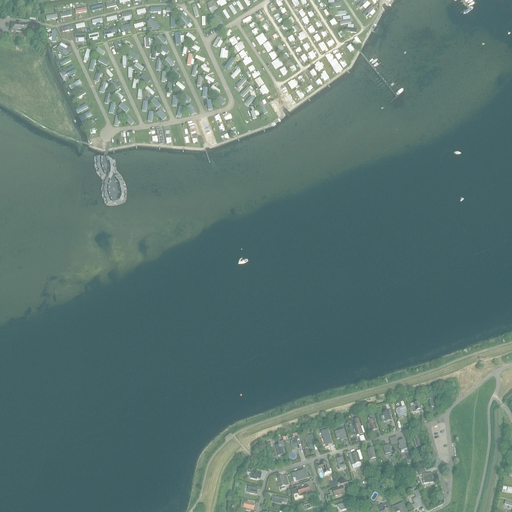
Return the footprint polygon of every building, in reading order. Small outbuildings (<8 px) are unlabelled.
[(362,9),(367,5),(368,6),(371,4),(367,0),(365,0),(360,6),(362,9)] [(317,12),(312,15),(315,21),(320,18),(317,12)] [(256,24),(259,22),(254,13),(250,15),(256,24)] [(271,20),(269,21),(267,18),(262,21),(265,27),(273,23),(271,20)] [(27,32),(28,25),(12,24),(11,30),(16,31),(16,32),(22,32),(27,32)] [(52,28),(49,30),(54,40),(57,39),(52,28)] [(259,33),(263,41),(268,38),(265,31),(259,33)] [(236,33),(230,36),(233,43),(239,40),(236,33)] [(264,42),(269,49),(274,46),(269,39),(264,42)] [(161,44),(167,52),(170,50),(163,42),(161,44)] [(270,51),(273,57),(278,54),(275,48),(270,51)] [(170,63),(174,59),(168,53),(165,55),(166,56),(165,58),(170,63)] [(67,54),(65,58),(73,62),(75,59),(67,54)] [(278,65),(284,62),(280,55),(274,58),(278,65)] [(336,56),(330,59),(333,64),(339,61),(336,56)] [(135,61),(142,68),(144,66),(138,59),(135,61)] [(294,61),(290,63),(294,69),(298,66),(294,61)] [(280,67),(284,73),(289,70),(286,64),(280,67)] [(78,74),(80,72),(74,66),(72,68),(78,74)] [(112,75),(114,72),(108,66),(106,68),(112,75)] [(173,67),(171,69),(179,75),(181,72),(173,67)] [(324,78),(330,76),(327,68),(321,70),(324,78)] [(255,77),(260,84),(265,81),(261,74),(255,77)] [(110,79),(117,86),(119,84),(113,77),(110,79)] [(184,87),(186,85),(179,79),(177,81),(184,87)] [(219,91),(221,88),(214,82),(212,85),(219,91)] [(263,92),(270,89),(266,82),(260,85),(263,92)] [(148,84),(146,86),(154,92),(156,89),(148,84)] [(122,97),(124,95),(118,88),(115,91),(122,97)] [(185,90),(182,93),(189,100),(192,97),(185,90)] [(221,93),(218,95),(224,103),(227,101),(221,93)] [(260,101),(264,110),(268,108),(263,99),(260,101)] [(121,104),(128,110),(130,106),(124,100),(121,104)] [(188,104),(192,112),(196,110),(192,102),(188,104)] [(163,118),(167,115),(162,107),(158,109),(163,118)] [(132,122),(135,119),(129,112),(125,115),(132,122)] [(228,119),(230,125),(236,123),(234,117),(228,119)] [(435,407),(437,406),(434,397),(432,398),(431,394),(426,396),(427,399),(429,399),(431,406),(434,405),(435,407)] [(421,401),(419,402),(413,403),(414,406),(412,407),(413,411),(419,410),(420,412),(422,411),(421,407),(422,406),(421,401)] [(398,408),(395,409),(397,416),(403,414),(404,416),(406,416),(405,412),(407,412),(405,406),(403,402),(401,402),(402,407),(398,408)] [(383,416),(380,417),(382,422),(388,420),(388,421),(391,421),(388,411),(382,413),(383,416)] [(372,431),(377,429),(374,420),(376,420),(374,414),(369,416),(371,421),(369,422),(369,424),(368,425),(369,429),(371,428),(372,431)] [(358,419),(354,420),(355,425),(353,426),(356,433),(355,433),(355,434),(355,435),(355,436),(355,437),(356,437),(357,437),(358,437),(358,436),(359,436),(359,435),(362,434),(359,425),(360,424),(358,419)] [(341,440),(347,438),(344,429),(338,431),(338,432),(335,433),(337,439),(340,438),(341,440)] [(327,430),(321,431),(323,436),(325,443),(328,442),(329,444),(331,443),(329,434),(327,430)] [(312,445),(315,444),(312,435),(306,437),(308,443),(312,442),(312,445)] [(297,449),(299,449),(297,439),(299,439),(298,436),(292,438),(293,441),(291,441),(292,443),(291,444),(293,451),(297,449)] [(419,436),(413,437),(416,445),(419,444),(420,446),(421,446),(422,449),(424,448),(423,445),(422,445),(419,436)] [(408,447),(406,448),(404,440),(398,442),(401,453),(405,452),(405,453),(409,452),(408,447)] [(279,445),(276,446),(278,453),(281,452),(282,454),(284,453),(282,447),(285,446),(283,441),(278,442),(279,445)] [(389,455),(391,455),(389,445),(383,447),(385,454),(388,453),(389,455)] [(373,448),(367,450),(368,453),(367,453),(368,457),(369,457),(373,456),(373,459),(376,458),(375,455),(373,448)] [(358,453),(349,456),(352,465),(353,469),(361,466),(362,466),(361,465),(363,464),(362,460),(360,460),(358,453)] [(343,468),(345,467),(342,458),(337,460),(339,467),(342,466),(343,468)] [(327,462),(318,465),(319,469),(322,468),(324,473),(324,474),(325,475),(328,474),(328,473),(330,472),(330,474),(332,473),(331,472),(330,468),(329,468),(327,462)] [(298,472),(292,474),(293,479),(297,477),(298,481),(306,479),(310,477),(309,473),(308,474),(306,468),(303,469),(303,471),(298,472)] [(427,474),(425,470),(418,473),(419,476),(423,475),(424,484),(433,483),(432,473),(427,474)] [(249,471),(248,473),(251,474),(250,479),(257,480),(257,478),(260,479),(262,473),(252,471),(249,471)] [(278,481),(277,481),(279,488),(280,488),(284,487),(286,486),(289,485),(286,476),(283,477),(277,478),(278,481)] [(348,482),(338,486),(338,488),(333,490),(335,496),(344,493),(343,488),(349,486),(348,482)] [(248,487),(248,489),(250,490),(249,493),(257,495),(258,489),(256,489),(257,487),(254,486),(254,488),(248,487)] [(310,492),(308,486),(301,488),(301,489),(298,490),(298,488),(298,489),(297,486),(291,487),(293,495),(298,493),(299,496),(305,495),(305,493),(310,492)] [(418,490),(414,492),(417,498),(413,499),(414,502),(415,504),(413,505),(414,509),(422,506),(419,498),(421,497),(418,490)] [(287,503),(288,500),(273,496),(273,499),(275,499),(274,503),(281,505),(282,502),(287,503)] [(248,500),(243,499),(243,502),(245,502),(243,508),(246,509),(246,511),(250,511),(250,510),(253,510),(255,505),(247,503),(248,500)] [(313,501),(312,499),(309,500),(309,502),(304,504),(304,506),(307,506),(308,509),(315,507),(313,501)] [(349,502),(348,500),(344,501),(344,503),(338,505),(338,508),(341,507),(342,510),(349,508),(347,503),(349,502)] [(407,511),(403,502),(394,507),(396,511),(400,510),(400,511),(407,511)]
